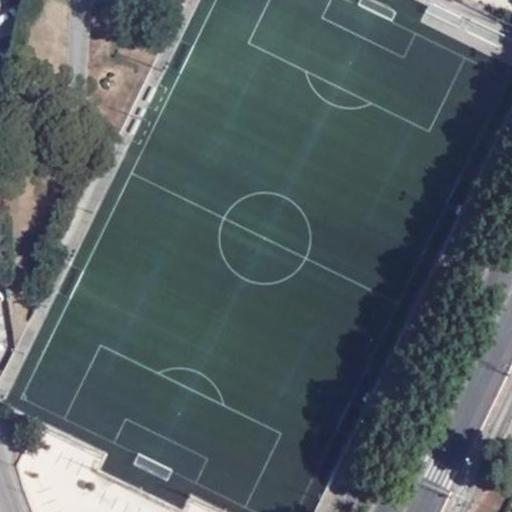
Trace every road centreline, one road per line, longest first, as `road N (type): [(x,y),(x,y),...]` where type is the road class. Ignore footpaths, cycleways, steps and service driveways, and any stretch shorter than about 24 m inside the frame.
road 1 (residential): [(511,152),(333,511)]
road 2 (primary): [(511,291),(405,511)]
road 3 (residential): [(453,511),(511,389)]
